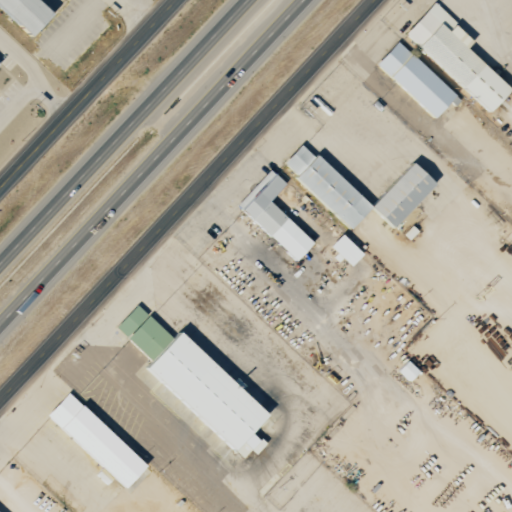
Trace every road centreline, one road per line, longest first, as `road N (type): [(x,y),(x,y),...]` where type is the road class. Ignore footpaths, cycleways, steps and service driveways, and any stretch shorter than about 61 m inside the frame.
road 1 (secondary): [(0,403),(381,0)]
road 2 (motorway): [(0,320),(299,0)]
road 3 (motorway): [(244,0),(0,260)]
road 4 (secondary): [(0,188),(176,0)]
